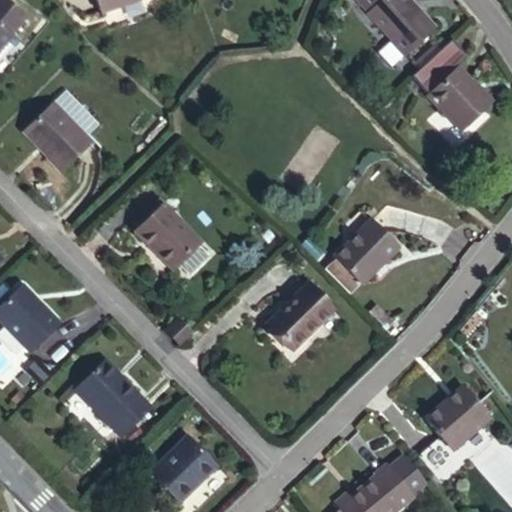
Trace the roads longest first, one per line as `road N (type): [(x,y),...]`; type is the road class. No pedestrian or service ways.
road 1 (residential): [(277,473),(0,188)]
road 2 (residential): [(511,236),(405,355),(277,473)]
